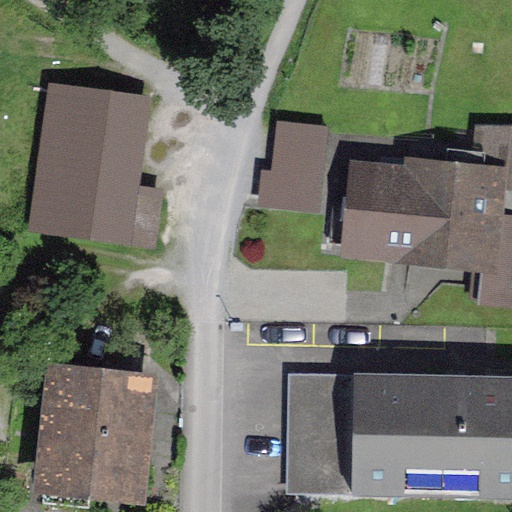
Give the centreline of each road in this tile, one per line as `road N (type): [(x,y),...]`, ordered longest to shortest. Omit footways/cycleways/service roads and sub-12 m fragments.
road 1 (residential): [(249,125),(202,298),(197,511)]
road 2 (track): [(249,125),(47,0)]
